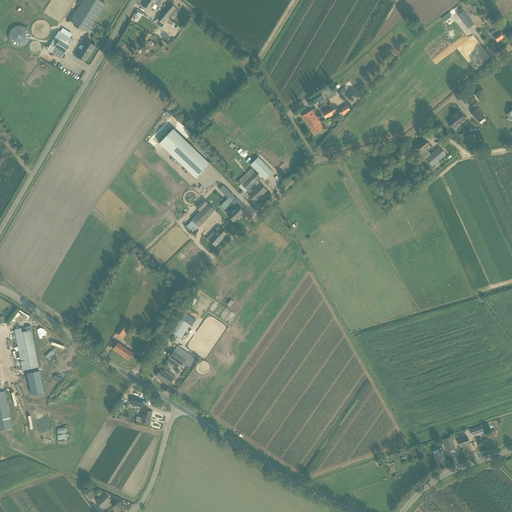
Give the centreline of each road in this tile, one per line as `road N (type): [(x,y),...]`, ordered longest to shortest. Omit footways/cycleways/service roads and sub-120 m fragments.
road 1 (unclassified): [(131,378),(211,262),(309,165),(405,139),(511,45)]
road 2 (unclassified): [(0,232),(133,0)]
road 3 (tertiary): [(354,511),(286,479),(178,407)]
road 4 (tertiary): [(131,378),(0,290)]
road 5 (tertiary): [(402,511),(445,474),(511,450)]
